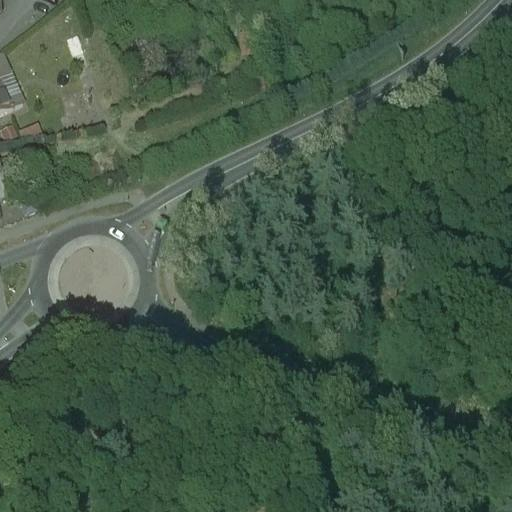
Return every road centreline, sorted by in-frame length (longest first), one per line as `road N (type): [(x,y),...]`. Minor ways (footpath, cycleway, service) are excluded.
road 1 (secondary): [(125,241),(220,175),(407,80),(504,0)]
road 2 (secondary): [(135,315),(228,371),(511,454)]
